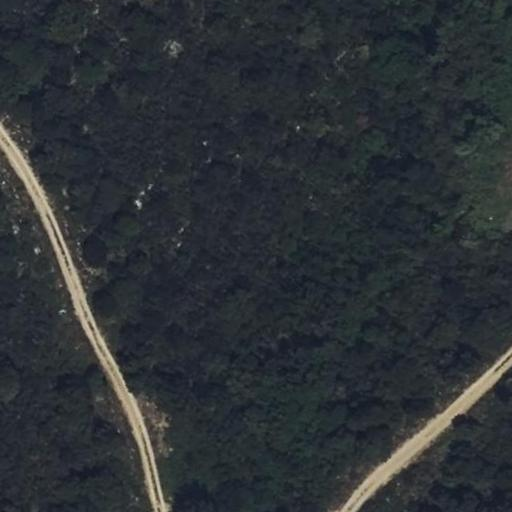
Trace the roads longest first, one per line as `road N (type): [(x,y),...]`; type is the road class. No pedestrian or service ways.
road 1 (track): [(0,131),(29,176),(139,430),(160,511)]
road 2 (track): [(346,511),(511,359)]
